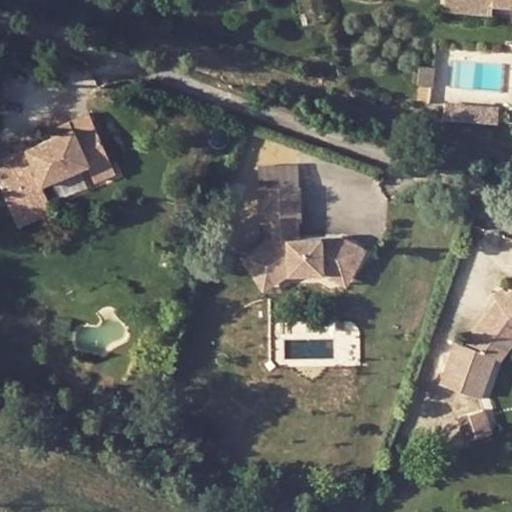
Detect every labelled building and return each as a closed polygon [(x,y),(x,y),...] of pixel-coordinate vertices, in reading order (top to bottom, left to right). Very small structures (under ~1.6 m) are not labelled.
[(511,0),(443,0),(443,10),(490,14),(491,4),(511,5),(511,0)] [(461,88),(477,87),(476,69),(461,69),(461,88)] [(0,171),(16,206),(51,189),(44,176),(90,155),(93,161),(113,152),(90,103),(69,112),(73,120),(54,129),(28,141),(0,154),(0,171)] [(73,120),(69,112),(50,121),(54,129),(73,120)] [(118,162),(113,152),(93,161),(97,171),(118,162)] [(277,266),(288,260),(323,258),(337,264),(345,247),(356,253),(365,234),(341,223),(297,225),(287,225),(287,208),(296,208),(299,208),(297,177),(258,178),(260,210),(272,209),(273,226),(256,233),(277,266)] [(23,219),(57,203),(51,189),(16,206),(23,219)] [(297,225),(296,208),(287,208),(287,225),(297,225)] [(260,274),(277,266),(256,233),(241,242),(260,274)] [(453,340),(439,381),(478,395),(492,351),(511,329),(511,290),(499,298),(461,342),(453,340)] [(511,329),(492,351),(499,357),(511,343),(511,329)] [(495,409),(480,414),(486,433),(501,428),(495,409)] [(472,437),(486,433),(480,414),(466,419),(472,437)]
